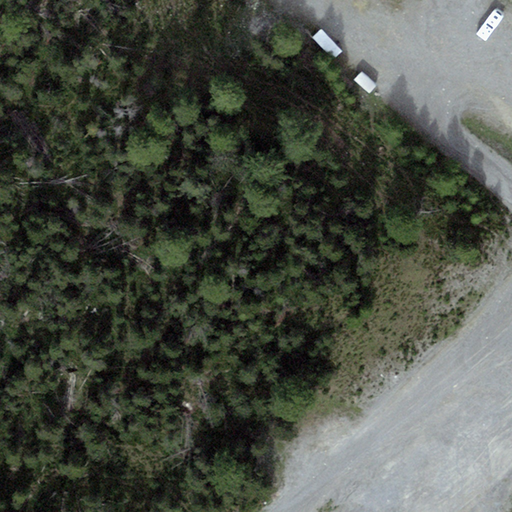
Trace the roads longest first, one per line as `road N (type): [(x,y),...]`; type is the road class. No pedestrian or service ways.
road 1 (unclassified): [(511,297),(269,511)]
road 2 (unclassified): [(337,0),(377,67),(511,185)]
